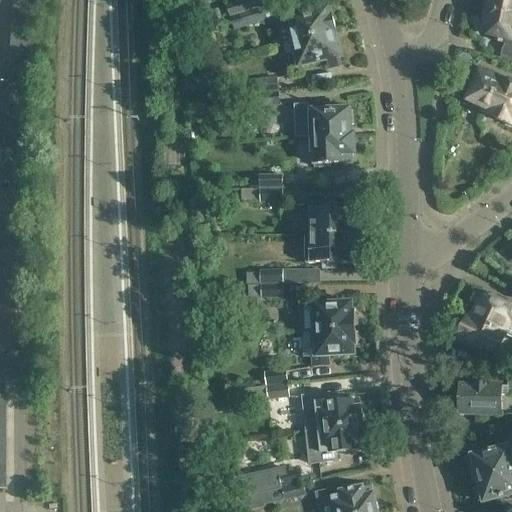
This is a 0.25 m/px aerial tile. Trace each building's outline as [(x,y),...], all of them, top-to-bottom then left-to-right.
[(246,0),(227,6),(230,19),(261,9),(258,0),(246,0)] [(511,0),(487,0),(486,7),(488,9),(487,11),(511,16),(511,0)] [(33,17),(34,5),(12,3),(11,15),(33,17)] [(289,44),(334,33),(336,33),(332,17),(331,18),(329,9),(316,12),(315,7),(277,16),(275,5),(261,9),(230,19),(234,30),(258,23),(284,28),(289,44)] [(511,16),(487,11),(487,13),(485,15),(483,21),(485,24),(482,34),(511,41),(511,16)] [(33,29),(33,17),(11,15),(10,27),(33,29)] [(32,41),(33,29),(10,27),(10,39),(32,41)] [(327,61),(328,67),(342,64),(334,33),(289,44),(291,53),(296,52),(299,67),(295,68),(295,69),(327,61)] [(32,41),(10,39),(9,51),(31,53),(32,41)] [(511,41),(505,40),(504,44),(503,48),(502,48),(500,58),(511,61),(511,41)] [(30,65),(31,53),(9,51),(8,63),(30,65)] [(30,76),(30,65),(8,63),(7,75),(30,76)] [(481,113),(496,120),(511,127),(511,84),(492,75),(487,77),(480,74),(477,80),(474,82),(470,92),(469,96),(467,101),(483,109),(481,113)] [(29,89),(30,76),(7,75),(6,87),(29,89)] [(277,79),(255,82),(242,83),(243,96),(279,92),(277,79)] [(29,89),(6,87),(6,99),(28,100),(29,89)] [(279,94),(280,106),(313,102),(312,91),(279,94)] [(249,110),(280,106),(279,94),(247,98),(249,110)] [(28,100),(6,99),(5,111),(27,112),(28,100)] [(309,138),(351,136),(351,125),(354,125),(353,113),(350,113),(350,111),(348,111),(348,108),(336,108),(336,111),(308,112),(309,138)] [(26,124),(27,112),(5,111),(4,123),(26,124)] [(25,136),(26,124),(4,123),(3,135),(25,136)] [(3,135),(2,147),(24,148),(25,136),(3,135)] [(354,136),(351,136),(309,138),(310,154),(315,154),(315,168),(331,168),(331,165),(343,164),(343,162),(350,162),(350,155),(355,155),(355,152),(355,139),(354,139),(354,136)] [(0,189),(23,190),(23,150),(0,150),(0,189)] [(282,176),(259,176),(259,187),(282,187),(282,176)] [(0,189),(0,205),(23,206),(23,190),(0,189)] [(259,202),(282,202),(282,190),(259,190),(259,202)] [(0,205),(0,217),(23,218),(23,206),(0,205)] [(334,207),(325,207),(325,210),(305,210),(305,236),(354,237),(354,224),(353,224),(353,221),(352,221),(352,211),(334,211),(334,207)] [(0,217),(0,233),(23,234),(23,218),(0,217)] [(0,233),(0,249),(23,250),(23,234),(0,233)] [(354,237),(305,236),(305,264),(326,265),(326,267),(333,267),(333,265),(351,265),(351,253),(353,253),(353,250),(354,250),(354,237)] [(0,261),(23,262),(23,250),(0,249),(0,261)] [(0,261),(0,352),(23,353),(23,322),(23,262),(0,261)] [(320,271),(283,272),(260,272),(260,273),(247,273),(247,285),(320,283),(320,271)] [(283,286),(261,287),(249,287),(250,298),(261,298),(261,299),(283,299),(283,286)] [(478,306),(472,320),(505,335),(511,338),(511,307),(493,299),(492,301),(477,294),(472,304),(478,306)] [(310,307),(311,332),(355,330),(355,328),(358,325),(358,319),(355,317),(354,314),(353,314),(352,304),(310,307)] [(460,342),(469,347),(498,359),(503,349),(499,347),(505,335),(472,320),(471,320),(470,321),(469,321),(464,332),(464,333),(460,342)] [(303,359),(328,357),(354,356),(354,347),(356,347),(356,344),(359,342),(358,335),(355,333),(355,330),(311,332),(311,334),(302,334),(303,359)] [(266,388),(288,385),(286,372),(265,375),(266,388)] [(508,387),(468,386),(468,387),(461,387),(460,416),(502,417),(502,397),(508,397),(508,394),(511,394),(511,379),(509,379),(508,387)] [(288,386),(262,390),(263,398),(268,398),(268,401),(290,398),(288,386)] [(306,432),(319,431),(362,426),(362,423),(364,421),(363,414),(361,412),(360,409),(359,409),(358,400),(332,403),(331,393),(302,397),(306,432)] [(366,437),(365,430),(363,429),(362,426),(319,431),(321,446),(314,447),(316,464),(338,462),(337,455),(364,452),(363,443),(364,443),(364,440),(366,437)] [(473,460),(470,461),(475,481),(511,471),(511,458),(509,448),(472,457),(473,460)] [(233,479),(236,496),(265,490),(282,487),(281,482),(280,475),(286,474),(285,468),(233,479)] [(281,482),(282,487),(304,483),(301,471),(286,474),(280,475),(281,482)] [(511,471),(475,481),(480,501),(483,501),(484,503),(501,499),(503,505),(507,507),(511,505),(511,471)] [(319,511),(376,511),(378,510),(377,503),(374,502),(372,489),(357,492),(356,484),(328,490),(329,490),(315,493),(319,511)] [(304,485),(282,490),(284,500),(285,501),(306,497),(304,485)] [(282,490),(282,487),(236,496),(239,511),(264,506),(264,504),(284,500),(282,490)]
